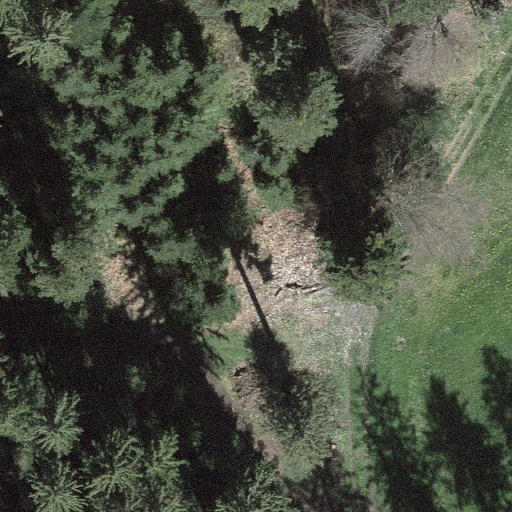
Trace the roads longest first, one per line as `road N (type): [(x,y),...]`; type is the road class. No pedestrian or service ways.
road 1 (track): [(325,394),(187,348),(0,310)]
road 2 (track): [(447,511),(325,394)]
